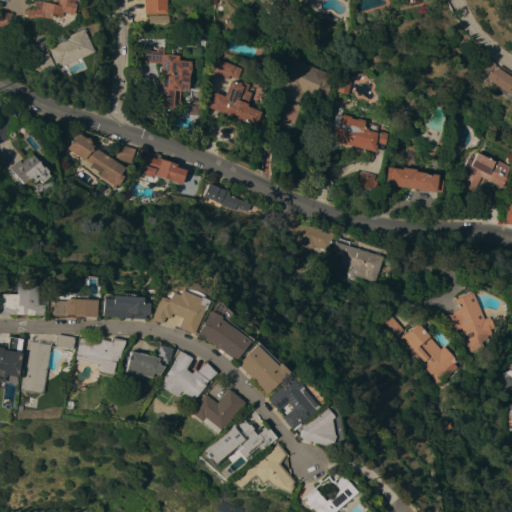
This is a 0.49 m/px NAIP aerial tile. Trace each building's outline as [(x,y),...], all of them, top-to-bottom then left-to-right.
[(75,0),(75,1),(72,0),(71,3),(73,3),(71,14),(59,12),(58,17),(47,14),(47,18),(38,16),(23,17),(22,9),(31,9),(31,2),(39,1),(55,4),(55,0),(75,0)] [(165,0),(166,13),(144,14),(144,1),(143,1),(142,0),(165,0)] [(0,10),(9,14),(3,29),(0,27),(0,10)] [(167,15),(167,23),(147,24),(147,16),(167,15)] [(65,39),(63,36),(82,28),(93,55),(56,71),(46,48),(65,39)] [(141,50),(145,50),(145,46),(149,47),(148,51),(155,51),(156,48),(163,48),(163,54),(178,55),(177,60),(189,61),(186,90),(180,89),(178,107),(164,106),(164,104),(156,103),(160,64),(140,61),(141,50)] [(53,69),(40,74),(33,58),(46,52),(53,69)] [(511,101),(507,98),(509,96),(502,91),(501,93),(494,88),(495,86),(489,82),(488,83),(481,78),(483,76),(476,72),(477,71),(473,68),(482,54),(484,55),(483,56),(493,64),(511,78),(511,101)] [(297,102),(281,96),(282,96),(277,94),(283,77),(277,75),(284,57),(291,59),(292,58),(333,75),(329,84),(331,84),(326,96),(325,96),(322,103),(300,94),(297,102)] [(241,68),(237,78),(229,75),(227,79),(208,72),(213,58),(241,68)] [(350,80),(346,94),(335,91),(339,77),(350,80)] [(239,85),(241,82),(249,85),(246,91),(251,93),(245,106),(260,112),(253,127),(218,111),(217,112),(206,107),(213,92),(223,96),(229,81),(239,85)] [(375,130),(386,133),(383,144),(382,144),(381,148),(374,146),(373,152),(329,140),(336,114),(341,116),(342,114),(350,116),(349,118),(356,119),(356,118),(363,120),(363,122),(377,125),(375,130)] [(76,133),(90,142),(89,144),(124,167),(113,185),(99,176),(100,173),(90,166),(91,164),(83,159),(66,149),(76,133)] [(119,144),(134,149),(130,163),(115,158),(119,144)] [(510,167),(505,177),(506,178),(501,187),(480,177),(472,191),(460,185),(464,176),(460,174),(470,155),(474,157),(477,152),(480,154),(481,152),(510,167)] [(42,167),(43,166),(47,172),(46,173),(49,176),(41,183),(38,179),(32,184),(28,180),(23,184),(21,181),(19,183),(15,178),(17,176),(10,167),(18,160),(22,165),(22,161),(31,154),(42,167)] [(159,160),(160,159),(176,164),(175,166),(185,170),(181,182),(170,179),(169,180),(156,176),(156,177),(139,171),(144,155),(159,160)] [(386,167),(400,169),(401,167),(414,169),(414,171),(436,175),(435,179),(441,180),(440,192),(433,191),(433,192),(384,184),(386,167)] [(370,189),(354,186),(357,171),(373,175),(370,189)] [(224,190),(223,193),(249,204),(245,211),(234,206),(233,210),(202,195),(207,183),(224,190)] [(511,204),(511,225),(503,223),(504,220),(502,220),(506,203),(511,204)] [(298,221),(332,234),(330,241),(328,240),(325,250),(313,246),(312,248),(296,243),(290,229),(287,231),(280,217),(292,211),(294,215),(298,221)] [(373,282),(348,274),(350,269),(337,265),(340,255),(331,252),(334,241),(381,256),(373,282)] [(41,286),(41,300),(44,300),(44,310),(41,310),(40,315),(0,313),(0,294),(14,294),(14,285),(41,286)] [(199,300),(195,309),(194,310),(184,333),(169,327),(173,318),(162,313),(161,316),(158,318),(156,316),(153,322),(152,322),(145,320),(144,318),(146,311),(151,297),(160,300),(164,292),(169,294),(171,288),(199,300)] [(113,296),(114,292),(128,294),(128,297),(135,297),(135,302),(141,303),(140,315),(137,315),(137,319),(123,318),(123,317),(116,316),(116,318),(97,316),(98,298),(107,298),(107,295),(113,296)] [(468,292),(479,319),(484,317),(489,328),(484,330),(489,342),(465,352),(456,328),(443,334),(436,317),(453,309),(449,300),(468,292)] [(46,300),(61,301),(61,298),(69,299),(69,295),(81,295),(81,299),(91,300),(90,316),(46,315),(46,300)] [(224,361),(198,341),(187,335),(200,311),(198,310),(201,305),(202,305),(209,301),(221,313),(216,319),(242,340),(240,342),(239,341),(224,361)] [(378,319),(385,314),(399,330),(392,335),(378,319)] [(452,361),(449,364),(451,367),(439,377),(442,380),(436,385),(422,369),(421,370),(416,364),(417,363),(395,338),(403,331),(404,331),(412,323),(435,349),(438,346),(452,361)] [(13,377),(3,375),(2,378),(0,377),(0,346),(3,347),(6,334),(11,334),(21,336),(22,338),(13,377)] [(70,338),(68,349),(52,346),(54,335),(70,338)] [(71,359),(72,355),(71,355),(74,340),(75,341),(75,339),(94,343),(94,339),(104,341),(105,337),(118,340),(117,345),(114,351),(112,358),(111,358),(110,362),(108,362),(106,373),(104,374),(92,371),(93,364),(71,359)] [(16,391),(25,338),(47,342),(38,395),(16,391)] [(147,357),(150,345),(163,348),(160,362),(159,361),(147,381),(117,373),(118,371),(115,370),(117,364),(119,365),(123,351),(147,357)] [(256,394),(227,363),(245,345),(266,366),(269,363),(278,372),(256,394)] [(171,351),(183,358),(176,369),(182,373),(185,370),(187,372),(196,362),(205,373),(194,384),(196,385),(183,400),(172,391),(168,396),(150,386),(171,351)] [(511,378),(508,379),(510,384),(497,391),(491,378),(504,371),(504,372),(508,370),(511,378)] [(283,376),(291,386),(308,407),(283,428),(273,416),(282,408),(277,402),(267,410),(257,398),(283,376)] [(207,433),(192,420),(192,421),(180,411),(195,394),(206,403),(218,389),(234,402),(207,433)] [(109,400),(103,397),(106,390),(112,393),(109,400)] [(324,417),(321,419),(324,435),(326,435),(321,447),(317,446),(316,446),(290,437),(290,435),(289,435),(291,429),(292,429),(294,424),(315,406),(324,417)] [(266,438),(257,445),(258,446),(252,451),(248,447),(235,458),(227,448),(205,467),(194,453),(196,451),(195,450),(232,418),(238,425),(239,424),(243,428),(242,430),(247,435),(256,427),(266,438)] [(267,442),(277,454),(270,463),(285,481),(284,484),(286,485),(282,494),(261,485),(258,481),(254,484),(246,476),(232,488),(223,481),(267,442)] [(325,511),(307,511),(303,507),(305,505),(297,496),(305,488),(317,501),(330,489),(323,482),(324,481),(326,483),(328,481),(333,487),(339,482),(348,492),(325,511)]
